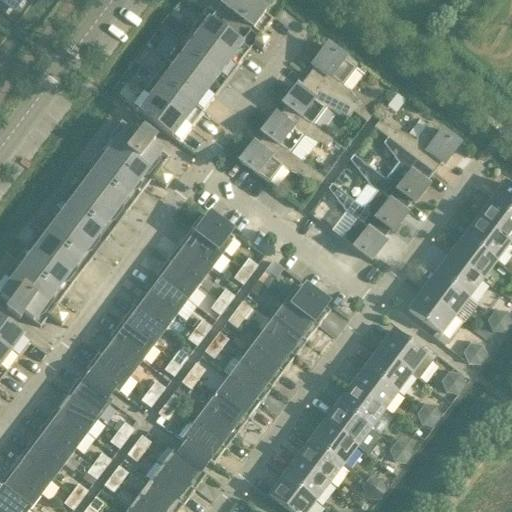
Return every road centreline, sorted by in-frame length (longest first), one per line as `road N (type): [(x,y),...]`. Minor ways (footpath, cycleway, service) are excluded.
road 1 (residential): [(0,438),(200,172)]
road 2 (residential): [(217,511),(371,307)]
road 3 (residential): [(371,307),(200,172)]
road 4 (tertiary): [(112,0),(0,149)]
road 5 (residential): [(371,307),(476,168)]
road 6 (residential): [(200,172),(300,39)]
